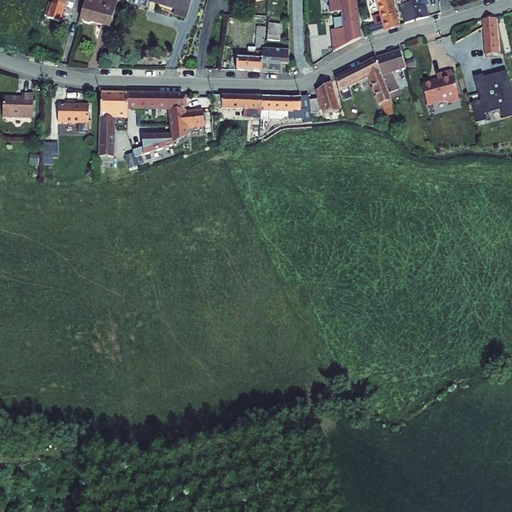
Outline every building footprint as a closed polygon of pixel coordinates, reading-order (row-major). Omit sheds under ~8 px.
[(47,18),(58,22),(65,0),(52,0),(52,3),(49,2),(44,16),(47,17),(47,18)] [(86,0),(81,19),(82,19),(84,22),(89,24),(92,22),(110,27),(118,1),(112,0),(86,0)] [(130,0),(130,3),(146,8),(149,6),(150,1),(176,9),(174,15),(187,19),(192,0),(130,0)] [(331,31),(334,52),(361,39),(355,0),(329,0),(331,14),(342,12),(343,18),(334,19),(335,31),(331,31)] [(369,27),(372,35),(399,27),(391,0),(376,0),(381,14),(375,16),(378,23),(377,25),(369,27)] [(405,24),(429,17),(426,6),(421,7),(419,0),(396,0),(398,4),(399,4),(405,24)] [(375,16),(373,17),(369,27),(377,25),(378,23),(375,16)] [(495,18),(483,19),(486,55),(498,54),(495,18)] [(269,25),(268,41),(278,42),(279,25),(269,25)] [(258,28),(256,49),(249,49),(249,60),(237,59),(236,70),(262,72),(264,50),(266,28),(258,28)] [(284,51),(264,50),(262,72),(280,73),(280,65),(283,65),(284,51)] [(399,90),(391,74),(406,69),(400,51),(376,59),(382,77),(389,94),(397,91),(399,90)] [(382,105),(385,114),(395,111),(390,99),(389,94),(382,77),(376,59),(345,75),(350,87),(369,77),(379,106),(382,105)] [(434,82),(422,85),(427,106),(444,101),(448,103),(460,100),(452,71),(437,76),(438,81),(434,83),(434,82)] [(511,116),(511,92),(506,72),(491,76),(493,81),(485,83),(484,78),(483,75),(474,78),(484,114),(500,109),(503,119),(511,116)] [(336,80),(342,103),(353,98),(350,87),(345,75),(336,80)] [(339,111),(331,82),(318,90),(325,115),(339,111)] [(389,94),(390,99),(399,96),(397,91),(389,94)] [(101,93),(100,117),(113,117),(113,118),(128,118),(128,109),(128,94),(101,93)] [(138,94),(128,94),(128,109),(133,109),(138,109),(138,94)] [(158,94),(138,94),(138,109),(155,110),(156,110),(156,109),(158,109),(158,94)] [(183,94),(158,94),(158,109),(156,109),(156,110),(169,110),(169,109),(185,110),(183,94)] [(24,98),(3,98),(3,117),(33,118),(33,95),(24,95),(24,98)] [(244,109),(244,118),(261,119),(262,97),(218,95),(218,108),(244,109)] [(294,98),(262,97),(261,111),(269,112),(269,120),(282,120),(285,118),(289,118),(289,119),(305,119),(304,123),(312,122),(311,114),(309,100),(309,96),(294,98)] [(318,99),(309,100),(311,114),(319,113),(318,99)] [(78,132),(88,132),(89,105),(58,104),(58,123),(79,123),(78,132)] [(185,114),(185,110),(169,109),(169,110),(171,127),(172,135),(172,136),(173,136),(173,143),(187,135),(186,127),(204,125),(202,112),(185,114)] [(113,117),(100,117),(99,157),(114,158),(114,128),(113,118),(113,117)] [(142,137),(143,148),(133,151),(136,158),(174,146),(173,143),(173,136),(172,136),(172,135),(142,137)] [(58,157),(59,144),(44,144),(43,157),(53,157),(58,157)] [(137,163),(133,151),(125,154),(129,165),(137,163)] [(39,164),(39,156),(30,155),(30,164),(39,164)] [(53,165),(53,157),(43,157),(43,164),(53,165)]
